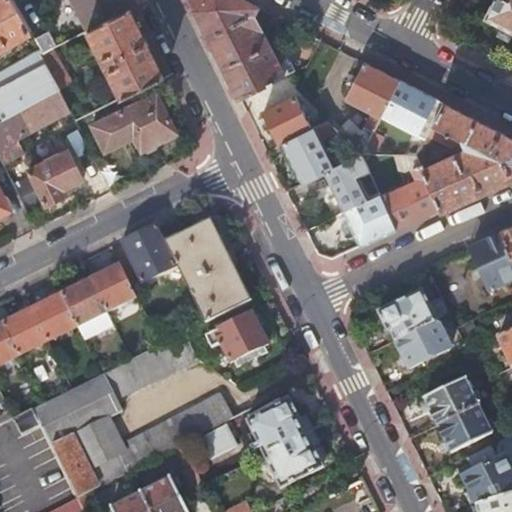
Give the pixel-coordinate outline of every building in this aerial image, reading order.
[(0,48),(30,30),(12,0),(0,0),(0,61),(1,61),(0,58),(0,48)] [(130,9),(125,0),(72,0),(87,30),(130,9)] [(191,0),(210,37),(253,16),(257,7),(243,0),(191,0)] [(511,0),(495,0),(486,18),(511,31),(511,0)] [(130,9),(87,30),(121,97),(163,75),(130,9)] [(253,16),(210,37),(226,67),(268,46),(253,16)] [(268,46),(226,67),(240,97),(284,76),(275,59),(268,46)] [(41,53),(42,52),(39,47),(0,70),(0,116),(2,121),(59,89),(53,78),(41,53)] [(65,71),(53,47),(42,52),(41,53),(53,78),(65,71)] [(295,71),(287,53),(275,59),(284,76),(295,71)] [(399,80),(364,62),(346,98),(371,111),(353,145),(362,154),(382,115),(399,80)] [(445,104),(399,80),(382,115),(426,138),(428,134),(445,104)] [(72,114),(59,89),(2,121),(0,121),(0,160),(3,167),(23,157),(17,143),(72,114)] [(104,152),(118,145),(114,137),(129,129),(133,137),(140,152),(178,133),(157,91),(90,124),(104,152)] [(310,126),(295,97),(264,112),(278,142),(310,126)] [(511,138),(445,104),(428,134),(453,147),(461,145),(463,146),(468,144),(470,149),(431,166),(421,146),(417,154),(442,210),(511,177),(511,138)] [(328,120),(283,143),(303,183),(325,172),(340,165),(335,156),(331,157),(320,134),(324,134),(336,128),(328,120)] [(114,137),(118,145),(133,137),(129,129),(114,137)] [(29,177),(12,185),(25,210),(42,202),(44,206),(66,195),(64,190),(83,179),(69,150),(59,155),(58,154),(45,160),(46,161),(27,171),(29,177)] [(367,166),(362,154),(340,165),(325,172),(345,211),(370,199),(360,177),(370,172),(367,166)] [(389,154),(362,154),(367,166),(378,163),(389,164),(389,154)] [(396,230),(442,210),(417,154),(407,154),(418,178),(381,195),(382,198),(396,230)] [(0,214),(9,211),(0,192),(0,214)] [(345,211),(362,246),(396,230),(382,198),(372,203),(370,199),(345,211)] [(165,241),(177,266),(205,324),(252,301),(210,218),(165,241)] [(157,225),(121,243),(141,284),(177,266),(165,241),(157,225)] [(511,232),(500,237),(511,262),(511,232)] [(511,262),(500,237),(471,251),(490,292),(511,281),(511,262)] [(91,279),(107,313),(137,299),(121,264),(91,279)] [(61,294),(78,328),(107,313),(91,279),(61,294)] [(390,329),(397,341),(437,321),(450,315),(444,303),(436,307),(438,313),(434,315),(422,292),(379,313),(388,331),(390,329)] [(32,309),(48,343),(78,328),(61,294),(32,309)] [(142,308),(160,346),(173,340),(184,334),(189,332),(169,294),(142,308)] [(32,309),(3,324),(19,357),(48,343),(32,309)] [(252,312),(205,335),(212,348),(220,344),(230,363),(268,345),(252,312)] [(437,321),(397,341),(410,369),(450,349),(437,321)] [(3,324),(0,325),(0,366),(19,357),(3,324)] [(511,330),(498,337),(511,367),(511,330)] [(184,334),(173,340),(186,365),(197,359),(184,334)] [(160,346),(33,409),(78,498),(86,494),(130,470),(174,448),(183,443),(254,406),(247,393),(226,405),(223,400),(219,402),(207,399),(125,441),(127,445),(87,466),(72,436),(123,409),(117,399),(186,365),(173,340),(160,346)] [(425,399),(438,426),(479,406),(466,379),(425,399)] [(219,393),(207,399),(219,402),(223,400),(219,393)] [(264,454),(304,434),(297,421),(299,420),(289,400),(247,421),(264,454)] [(479,406),(438,426),(452,454),(493,434),(479,406)] [(193,443),(204,464),(238,448),(227,426),(193,443)] [(310,447),(304,434),(264,454),(281,487),(323,466),(321,462),(327,459),(328,457),(323,448),(320,447),(315,449),(313,446),(310,447)] [(511,435),(499,443),(467,459),(473,473),(464,478),(477,506),(511,495),(511,435)] [(189,455),(183,443),(174,448),(180,459),(189,455)] [(188,511),(171,477),(141,492),(151,511),(188,511)] [(217,511),(250,511),(239,489),(213,503),(217,511)] [(151,511),(141,492),(111,507),(113,511),(151,511)] [(86,494),(78,498),(84,510),(92,506),(86,494)] [(511,511),(511,495),(477,506),(479,511),(511,511)] [(85,511),(84,510),(78,498),(50,511),(85,511)]
